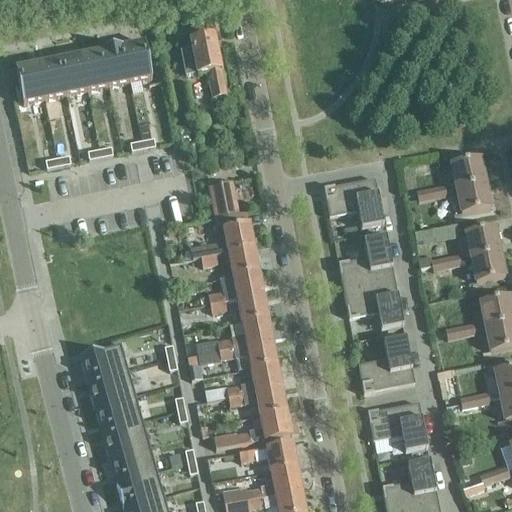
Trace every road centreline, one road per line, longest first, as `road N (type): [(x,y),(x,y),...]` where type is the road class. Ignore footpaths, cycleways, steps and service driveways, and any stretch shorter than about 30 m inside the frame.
road 1 (residential): [(340,511),(239,0)]
road 2 (residential): [(85,511),(29,319)]
road 3 (residential): [(29,319),(0,165)]
